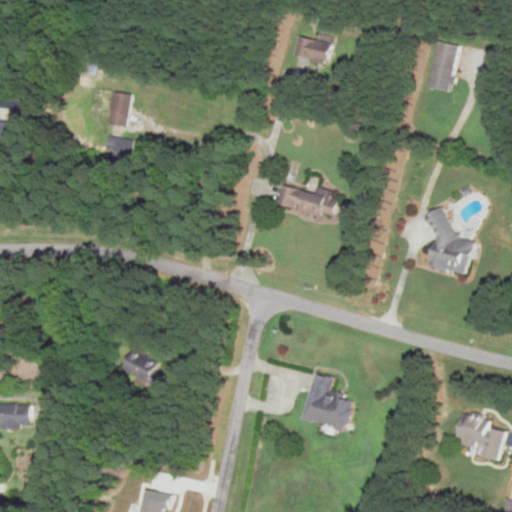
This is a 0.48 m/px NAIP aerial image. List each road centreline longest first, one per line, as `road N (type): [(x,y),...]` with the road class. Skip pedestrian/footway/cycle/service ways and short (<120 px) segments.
road 1 (residential): [(511,362),(111,249),(0,248)]
road 2 (residential): [(221,511),(263,291)]
